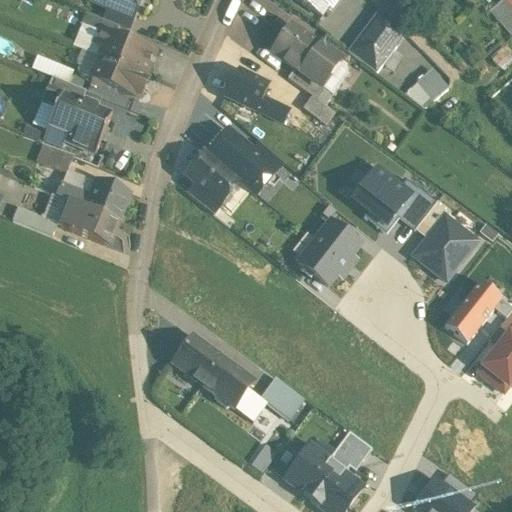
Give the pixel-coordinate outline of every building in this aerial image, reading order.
[(87,0),(87,2),(109,12),(130,20),(131,18),(134,10),(133,5),(134,0),(87,0)] [(328,10),(314,0),(309,0),(305,6),(321,18),(328,10)] [(380,9),(347,54),(375,75),(406,35),(380,9)] [(130,20),(109,12),(104,23),(118,29),(126,32),(132,19),(131,18),(130,20)] [(104,23),(85,15),(80,27),(100,35),(101,34),(114,40),(118,29),(104,23)] [(319,46),(290,25),(270,52),(294,70),(298,73),(319,46)] [(133,45),(122,41),(120,42),(114,40),(101,34),(100,35),(96,47),(102,50),(98,59),(99,60),(100,60),(143,78),(144,77),(153,56),(134,48),(133,45)] [(319,46),(298,73),(318,88),(320,86),(338,61),(319,46)] [(32,67),(68,80),(72,69),(37,56),(32,67)] [(143,78),(100,60),(99,60),(90,82),(138,101),(147,79),(144,77),(143,78)] [(298,73),(294,70),(286,80),(312,99),(316,102),(324,90),(320,86),(318,88),(298,73)] [(268,86),(237,72),(224,99),(255,113),(261,100),(268,86)] [(432,73),(405,96),(423,111),(446,91),(432,73)] [(85,93),(52,79),(44,97),(58,103),(62,95),(81,103),(85,93)] [(101,99),(85,93),(81,103),(97,109),(101,99)] [(81,103),(62,95),(58,103),(43,141),(63,149),(65,143),(95,156),(111,115),(97,109),(81,103)] [(312,99),(303,111),(324,127),(333,115),(316,102),(312,99)] [(288,112),(261,100),(255,113),(282,125),(288,112)] [(126,111),(116,127),(137,140),(147,123),(126,111)] [(227,134),(208,157),(239,184),(256,198),(276,175),(251,154),(227,134)] [(259,145),(251,154),(276,175),(283,166),(259,145)] [(73,159),(43,147),(36,163),(66,176),(73,159)] [(239,184),(208,157),(201,157),(187,175),(188,181),(195,187),(220,207),(239,184)] [(386,231),(398,214),(416,191),(406,183),(400,191),(376,173),(352,204),(367,216),(363,221),(377,232),(381,227),(386,231)] [(60,186),(39,177),(34,189),(55,198),(60,187),(60,186)] [(130,196),(96,183),(90,199),(85,211),(114,222),(118,224),(130,196)] [(90,199),(60,187),(55,198),(71,205),(85,211),(90,199)] [(220,207),(195,187),(187,197),(212,217),(220,207)] [(436,206),(416,191),(398,214),(418,229),(436,206)] [(85,211),(71,205),(61,229),(104,247),(114,222),(85,211)] [(437,205),(415,233),(427,243),(444,220),(445,221),(450,215),(437,205)] [(57,225),(17,209),(12,222),(51,238),(57,225)] [(445,221),(444,220),(427,243),(414,259),(446,284),(476,245),(445,221)] [(330,225),(298,265),(328,289),(336,278),(341,282),(356,263),(351,260),(360,248),(330,225)] [(498,236),(486,227),(479,235),(491,245),(498,236)] [(444,330),(466,347),(494,312),(501,303),(479,286),(444,330)] [(511,311),(501,303),(494,312),(505,321),(510,315),(511,312),(511,311)] [(489,343),(498,350),(511,332),(511,316),(510,315),(505,321),(489,343)] [(503,395),(511,384),(511,332),(498,350),(478,376),(503,395)] [(220,359),(191,338),(172,365),(200,386),(220,359)] [(252,382),(220,359),(200,386),(214,396),(215,403),(223,408),(229,407),(232,409),(245,391),(252,382)] [(303,401),(274,380),(259,401),(288,422),(303,401)] [(264,406),(245,391),(232,409),(252,423),(264,406)] [(349,435),(341,446),(362,462),(371,451),(349,435)] [(251,466),(262,474),(277,452),(266,444),(251,466)] [(341,446),(333,457),(341,463),(349,469),(354,473),(362,462),(341,446)] [(285,482),(313,502),(341,463),(333,457),(329,463),(310,449),(285,482)] [(341,463),(313,502),(311,504),(321,511),(346,511),(362,491),(343,477),(349,469),(341,463)] [(477,497),(449,476),(441,486),(469,506),(477,497)] [(473,511),(475,510),(469,506),(441,486),(434,481),(411,511),(473,511)]
